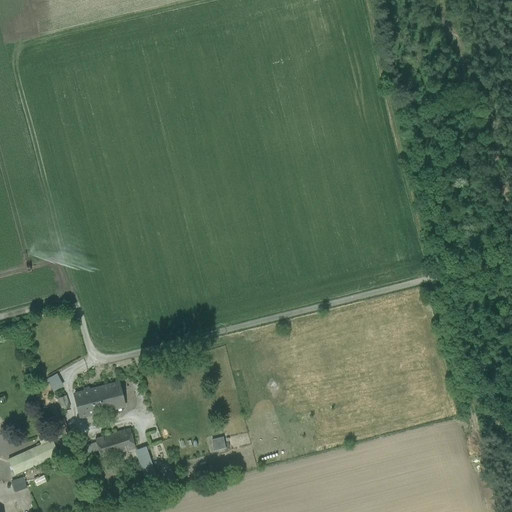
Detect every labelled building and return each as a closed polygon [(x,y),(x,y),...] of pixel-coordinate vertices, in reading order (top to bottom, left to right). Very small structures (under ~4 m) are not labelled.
[(57,374),(47,379),(54,391),(63,386),(57,374)] [(118,384),(101,388),(103,395),(108,394),(110,401),(111,401),(113,409),(124,407),(118,384)] [(101,388),(75,395),(80,418),(113,409),(111,401),(110,401),(108,394),(103,395),(101,388)] [(65,397),(59,399),(62,409),(69,407),(65,397)] [(117,433),(95,439),(101,458),(135,449),(130,430),(125,432),(125,434),(118,436),(117,433)] [(49,433),(38,437),(41,445),(52,440),(49,433)] [(225,449),(223,438),(211,440),(213,451),(225,449)] [(95,439),(86,442),(92,460),(101,458),(95,439)] [(41,445),(8,459),(15,474),(59,455),(52,440),(41,445)] [(145,449),(138,451),(143,466),(150,463),(145,449)] [(151,466),(143,468),(147,480),(155,477),(151,466)] [(38,485),(46,481),(43,475),(35,480),(38,485)] [(24,477),(11,481),(14,490),(27,486),(24,477)]
